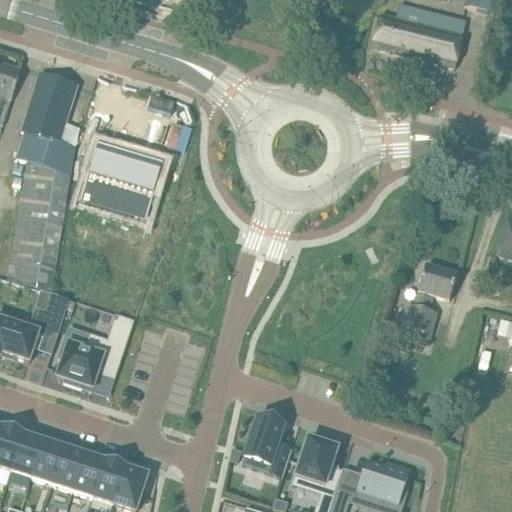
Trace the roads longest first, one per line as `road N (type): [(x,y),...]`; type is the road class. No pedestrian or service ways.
road 1 (residential): [(429,511),(436,476),(423,452),(223,382)]
road 2 (residential): [(203,464),(0,401)]
road 3 (tertiary): [(179,63),(0,5)]
road 4 (residential): [(268,185),(239,285),(241,317)]
road 5 (residential): [(241,317),(275,264),(295,197)]
